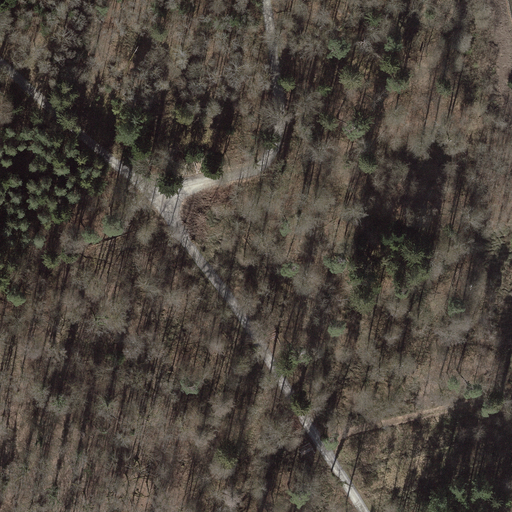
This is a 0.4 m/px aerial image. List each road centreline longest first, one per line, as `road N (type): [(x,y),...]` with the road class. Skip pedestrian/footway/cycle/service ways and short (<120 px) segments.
road 1 (track): [(365,511),(156,196)]
road 2 (track): [(156,196),(271,157),(280,135),(264,0)]
road 3 (track): [(156,196),(0,58)]
road 4 (track): [(325,443),(511,395)]
